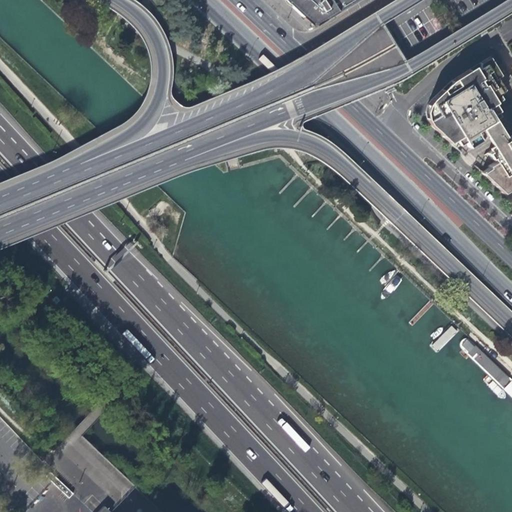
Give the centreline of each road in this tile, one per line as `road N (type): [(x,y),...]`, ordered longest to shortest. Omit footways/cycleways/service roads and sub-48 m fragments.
road 1 (motorway): [(354,511),(0,132)]
road 2 (motorway): [(0,184),(304,511)]
road 3 (secondary): [(205,0),(511,293)]
road 4 (residential): [(511,226),(392,113),(375,130)]
road 5 (secondary): [(511,258),(375,130)]
